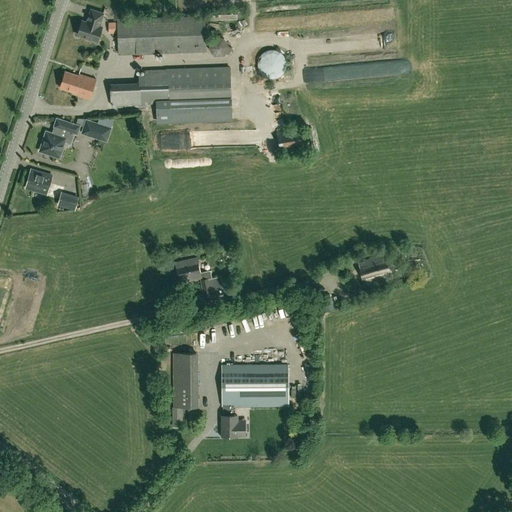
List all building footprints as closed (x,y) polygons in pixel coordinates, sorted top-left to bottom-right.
[(99,26),(103,13),(91,9),(87,22),(82,20),(77,35),(97,41),(102,27),(99,26)] [(119,54),(206,51),(205,16),(117,19),(119,54)] [(238,29),(228,33),(231,39),(240,36),(238,29)] [(229,55),(232,48),(229,46),(223,38),(213,39),(208,48),(214,56),(225,56),(225,54),(229,55)] [(270,78),(273,78),(275,78),(279,76),(282,74),(283,73),(285,70),(286,68),(286,65),(286,63),(286,59),(284,57),(283,55),(281,53),(279,51),(276,50),(274,50),(270,50),(267,50),(265,51),(263,53),(261,55),(260,57),(258,60),(258,63),(258,65),(258,67),(259,70),(261,73),(263,75),(266,77),(268,78),(270,78)] [(231,95),(230,67),(168,69),(168,70),(145,71),(146,83),(111,84),(112,104),(157,103),(158,119),(170,119),(231,117),(231,96),(231,95)] [(78,76),(65,71),(60,88),(73,92),(72,94),(90,99),(96,79),(79,74),(78,76)] [(77,133),(80,125),(57,118),(54,126),(56,127),(54,133),(46,131),(41,148),(43,152),(55,156),(58,149),(62,150),(65,142),(71,144),(75,132),(77,133)] [(106,141),(111,128),(86,120),(82,133),(106,141)] [(280,152),(305,148),(301,127),(276,132),(280,152)] [(47,194),(52,175),(31,169),(26,187),(47,194)] [(74,209),(78,197),(62,193),(58,204),(74,209)] [(364,285),(393,276),(387,254),(358,262),(364,285)] [(210,270),(200,272),(197,258),(175,263),(180,282),(200,278),(203,293),(204,294),(213,292),(212,288),(210,278),(212,278),(210,270)] [(216,289),(227,286),(225,277),(214,280),(216,289)] [(325,312),(337,307),(330,293),(319,299),(325,312)] [(174,406),(197,406),(196,353),(174,353),(174,406)] [(233,415),(233,406),(288,406),(288,365),(222,365),(222,406),(223,406),(223,415),(222,415),(222,436),(229,436),(230,437),(234,437),(234,436),(237,436),(237,435),(245,435),(245,425),(237,425),(237,415),(233,415)]
